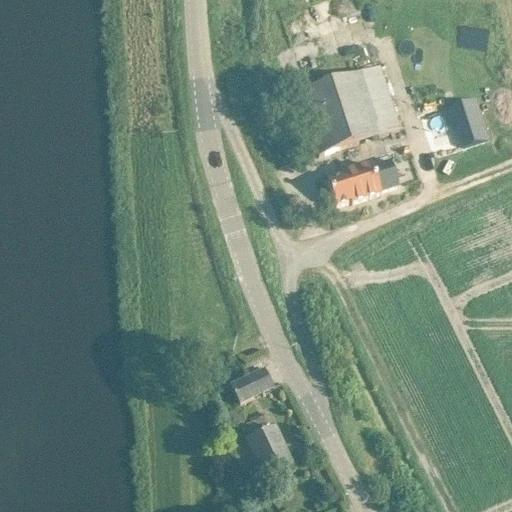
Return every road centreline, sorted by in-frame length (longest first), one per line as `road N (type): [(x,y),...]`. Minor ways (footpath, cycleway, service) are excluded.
road 1 (unclassified): [(320,419),(290,258),(234,134),(201,88)]
road 2 (unclassified): [(320,419),(256,297),(201,88)]
